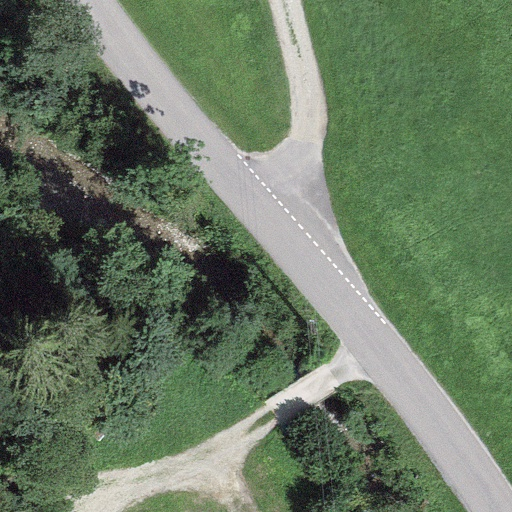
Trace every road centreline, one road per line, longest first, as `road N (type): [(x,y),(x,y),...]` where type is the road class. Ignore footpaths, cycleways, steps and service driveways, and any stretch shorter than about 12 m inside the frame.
road 1 (unclassified): [(497,511),(454,448),(89,0)]
road 2 (track): [(377,352),(244,436),(154,478),(109,511)]
